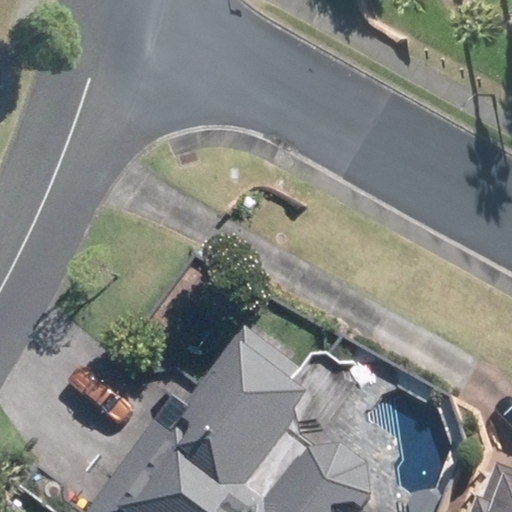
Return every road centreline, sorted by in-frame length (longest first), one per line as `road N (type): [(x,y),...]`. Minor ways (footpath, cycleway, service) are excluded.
road 1 (residential): [(511,221),(119,0)]
road 2 (residential): [(0,273),(56,164),(119,0)]
